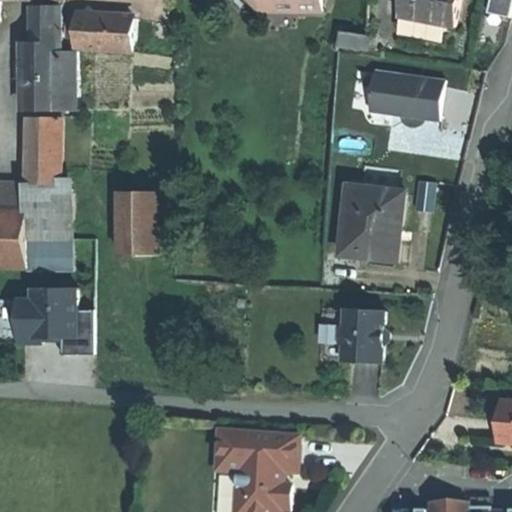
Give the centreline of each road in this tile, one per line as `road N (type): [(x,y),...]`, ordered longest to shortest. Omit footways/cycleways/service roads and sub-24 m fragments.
road 1 (residential): [(0,389),(382,415),(410,429)]
road 2 (residential): [(410,429),(434,386),(511,62)]
road 3 (unknown): [(390,459),(451,489),(511,498)]
